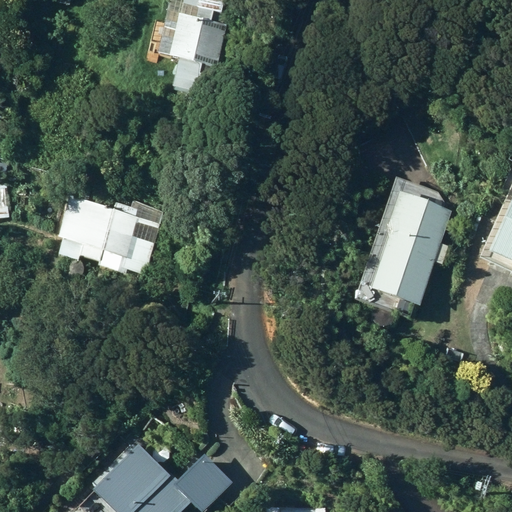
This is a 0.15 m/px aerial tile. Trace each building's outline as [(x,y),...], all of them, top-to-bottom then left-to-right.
[(165,52),(158,79),(204,90),(209,73),(219,75),(229,35),(224,34),(226,24),(222,23),(225,11),(221,10),(223,0),(169,0),(157,50),(165,52)] [(59,234),(54,252),(77,259),(79,253),(99,259),(97,264),(147,279),(170,204),(134,193),(130,206),(114,200),(112,204),(86,197),(92,182),(74,177),(57,234),(59,234)] [(390,225),(371,284),(421,300),(434,260),(442,263),(448,244),(441,240),(452,207),(397,188),(386,223),(390,225)] [(511,195),(489,247),(511,257),(511,195)] [(481,215),(468,246),(478,250),(491,219),(481,215)] [(179,511),(189,502),(199,511),(227,481),(200,457),(175,483),(134,445),(77,506),(83,511),(179,511)]
